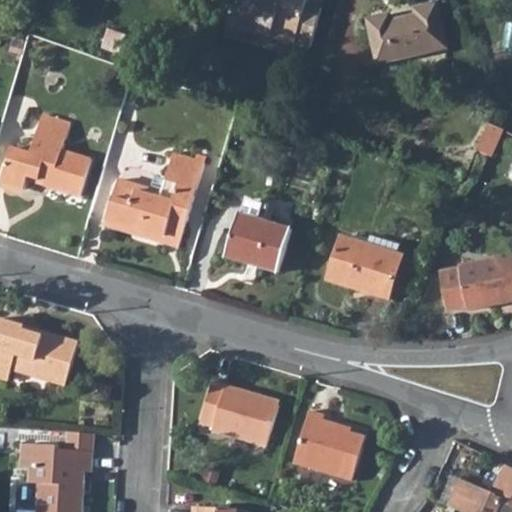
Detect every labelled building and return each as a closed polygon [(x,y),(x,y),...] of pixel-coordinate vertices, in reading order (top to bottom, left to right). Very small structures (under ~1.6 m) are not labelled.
[(274,38),(276,31),(298,37),(297,43),(314,48),(324,8),(310,3),(310,0),(238,0),(231,26),(274,38)] [(382,62),(450,47),(441,3),(419,8),(421,15),(394,21),(393,14),(372,19),(382,62)] [(31,188),(35,177),(51,182),(50,186),(86,196),(96,160),(67,151),(76,124),(47,115),(35,152),(17,146),(7,181),(31,188)] [(504,131),(491,124),(479,152),(492,159),(504,131)] [(143,226),(141,233),(169,242),(176,217),(191,221),(208,164),(178,155),(170,182),(182,187),(179,197),(167,194),(123,181),(112,217),(143,226)] [(179,197),(182,187),(170,182),(167,194),(179,197)] [(282,270),(295,229),(242,212),(229,254),(282,270)] [(141,233),(143,226),(112,217),(110,224),(141,233)] [(183,246),(191,221),(176,217),(169,242),(183,246)] [(393,298),(407,252),(346,233),(332,278),(393,298)] [(451,314),(471,311),(472,314),(511,305),(511,258),(463,268),(464,272),(445,276),(451,314)] [(0,375),(13,379),(16,367),(69,384),(81,340),(1,316),(0,320),(0,375)] [(217,427),(216,431),(268,447),(280,406),(227,390),(228,385),(216,381),(204,423),(217,427)] [(352,484),(365,439),(335,431),(336,427),(323,424),(325,419),(310,414),(294,466),(352,484)] [(70,437),(69,455),(96,456),(97,438),(70,437)] [(84,511),(87,485),(82,485),(82,477),(94,478),(96,456),(62,454),(62,451),(24,448),(22,472),(32,473),(31,488),(42,488),(40,511),(84,511)] [(496,495),(510,466),(498,461),(485,490),(496,495)] [(463,511),(511,511),(511,467),(510,466),(496,495),(485,490),(460,479),(448,506),(463,511)]
